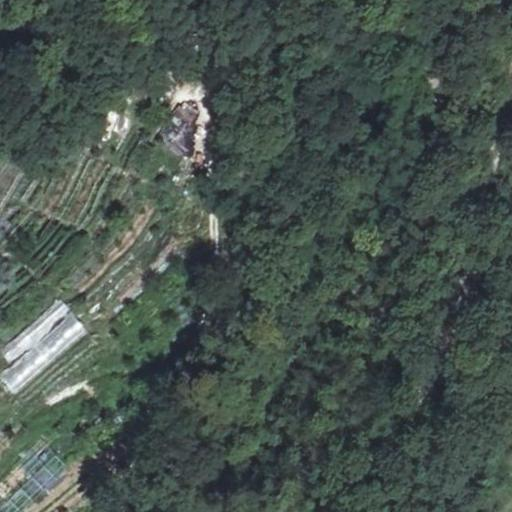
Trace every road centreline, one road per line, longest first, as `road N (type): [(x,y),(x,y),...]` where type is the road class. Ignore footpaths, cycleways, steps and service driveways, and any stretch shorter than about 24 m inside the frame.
road 1 (track): [(328,511),(426,389),(470,306)]
road 2 (track): [(470,306),(490,243),(511,72)]
